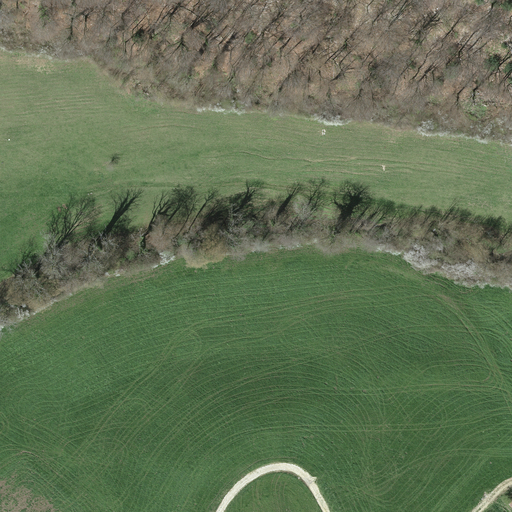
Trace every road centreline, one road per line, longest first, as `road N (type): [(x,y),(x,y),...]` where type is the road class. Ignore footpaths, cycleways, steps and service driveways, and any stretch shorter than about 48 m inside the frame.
road 1 (track): [(495,365),(454,309),(423,285),(370,266),(347,270),(333,288),(327,322),(331,402),(287,463)]
road 2 (track): [(326,511),(287,463),(252,474),(220,511)]
